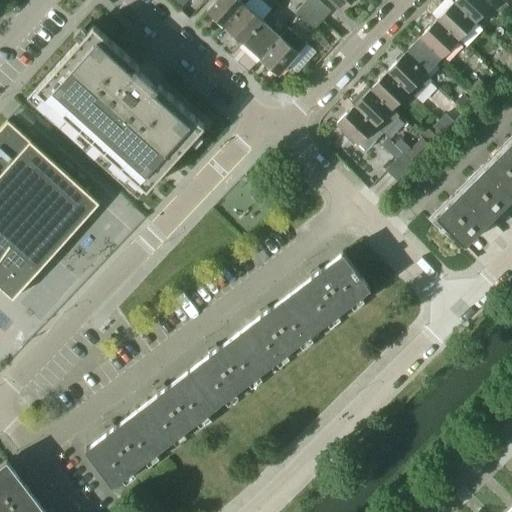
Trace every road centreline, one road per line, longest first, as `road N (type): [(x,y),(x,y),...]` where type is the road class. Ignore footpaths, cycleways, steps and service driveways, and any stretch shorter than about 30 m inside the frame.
road 1 (residential): [(0,415),(32,454),(357,206)]
road 2 (residential): [(270,122),(0,396)]
road 3 (residential): [(459,307),(254,511)]
road 4 (residential): [(133,0),(270,122)]
road 5 (residential): [(400,0),(270,122)]
road 6 (residential): [(357,206),(459,307)]
road 7 (residential): [(425,511),(511,425)]
road 8 (residential): [(270,122),(357,206)]
